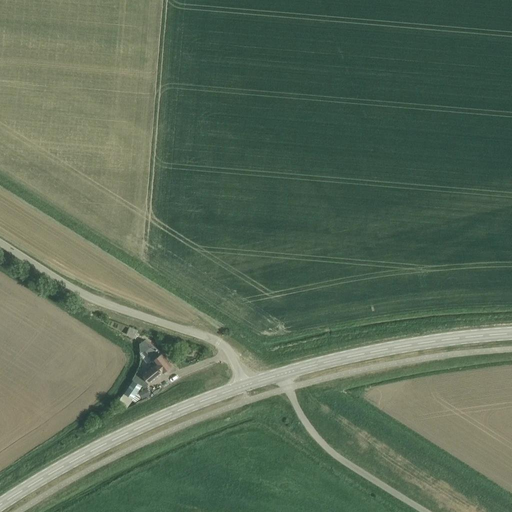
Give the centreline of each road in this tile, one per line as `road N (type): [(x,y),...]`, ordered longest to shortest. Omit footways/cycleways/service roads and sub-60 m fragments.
road 1 (unclassified): [(244,386),(217,342),(85,296),(0,243)]
road 2 (tertiary): [(0,504),(96,447),(244,386)]
road 3 (tertiary): [(282,374),(369,352),(511,333)]
road 4 (unclassified): [(425,511),(317,439),(282,374)]
